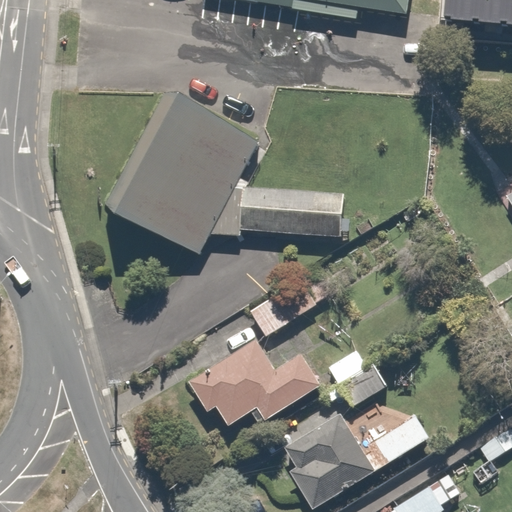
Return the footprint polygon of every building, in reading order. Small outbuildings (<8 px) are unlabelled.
[(361,9),(409,17),(410,11),(411,0),(238,0),(295,9),(294,11),(358,21),(361,9)] [(187,100),(167,96),(107,206),(122,220),(202,258),(213,236),(242,238),(243,233),(344,240),(347,197),(249,190),(251,185),(243,180),(262,145),(187,100)] [(511,185),(499,193),(511,215),(511,185)] [(263,338),(324,302),(306,272),(245,307),(263,338)] [(260,417),(316,386),(297,350),(271,365),(255,337),(182,378),(200,412),(210,406),(219,423),(253,405),(260,417)] [(334,384),(319,393),(325,403),(340,395),(348,409),(388,386),(374,360),(367,364),(357,346),(324,365),(334,384)] [(309,511),(429,436),(414,412),(360,446),(340,414),(274,455),(309,511)] [(511,445),(511,427),(510,425),(474,447),(484,463),(511,445)] [(439,511),(462,499),(445,473),(379,511),(439,511)]
